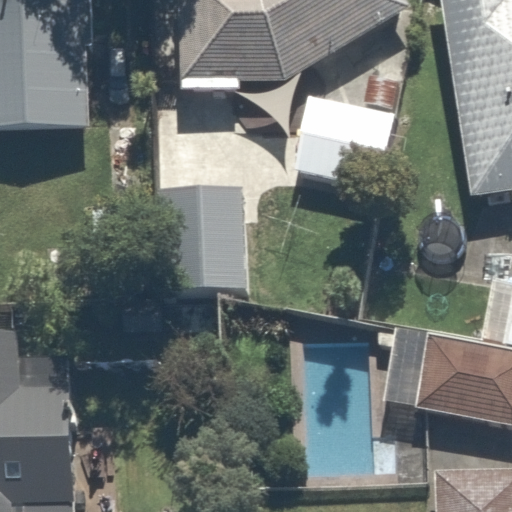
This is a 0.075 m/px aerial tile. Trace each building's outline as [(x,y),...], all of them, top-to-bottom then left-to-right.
[(0,0),(0,131),(81,131),(81,83),(92,83),(92,0),(0,0)] [(172,0),(168,91),(233,94),(234,84),(299,75),(396,11),(389,0),(172,0)] [(511,192),(511,0),(426,0),(461,201),(511,192)] [(384,112),(298,94),(283,168),(368,186),(384,112)] [(171,329),(211,328),(211,292),(241,291),(239,193),(149,194),(151,293),(171,293),(171,329)] [(143,209),(90,205),(85,267),(138,272),(143,209)] [(511,284),(511,285),(502,343),(422,331),(410,410),(511,424),(511,284)] [(0,511),(64,511),(60,370),(13,371),(12,332),(0,331),(0,511)] [(511,511),(511,465),(426,467),(426,511),(511,511)]
